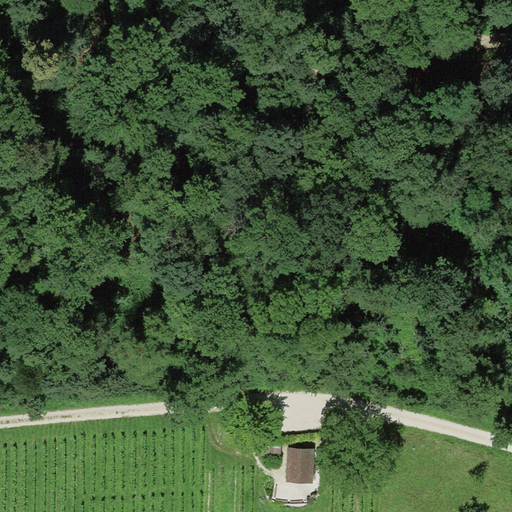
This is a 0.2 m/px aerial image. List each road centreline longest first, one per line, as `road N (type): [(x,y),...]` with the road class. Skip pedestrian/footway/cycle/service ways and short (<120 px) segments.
road 1 (track): [(0,144),(101,136),(256,84),(511,37)]
road 2 (track): [(511,450),(370,407),(0,420)]
